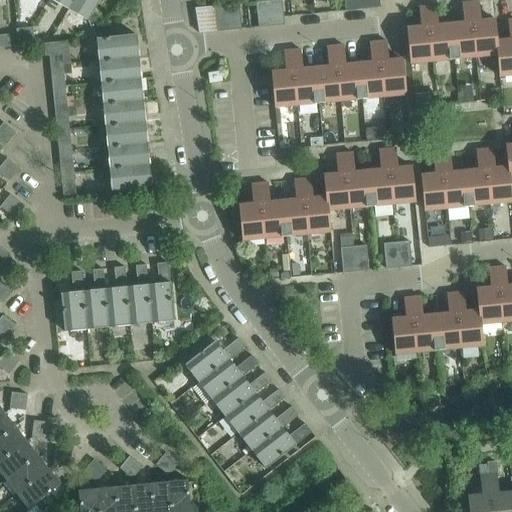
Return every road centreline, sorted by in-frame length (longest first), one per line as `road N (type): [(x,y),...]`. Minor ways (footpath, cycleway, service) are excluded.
road 1 (residential): [(318,397),(353,368),(349,289),(413,281),(511,251)]
road 2 (residential): [(318,397),(220,265),(203,218)]
road 3 (residential): [(34,236),(46,213),(29,62),(0,65)]
road 4 (residential): [(236,41),(367,30),(411,0)]
road 5 (residential): [(203,218),(178,46)]
road 6 (residential): [(34,236),(203,218)]
road 7 (residential): [(66,399),(48,373),(34,236)]
road 8 (residential): [(406,511),(318,397)]
road 9 (residential): [(246,166),(236,41)]
